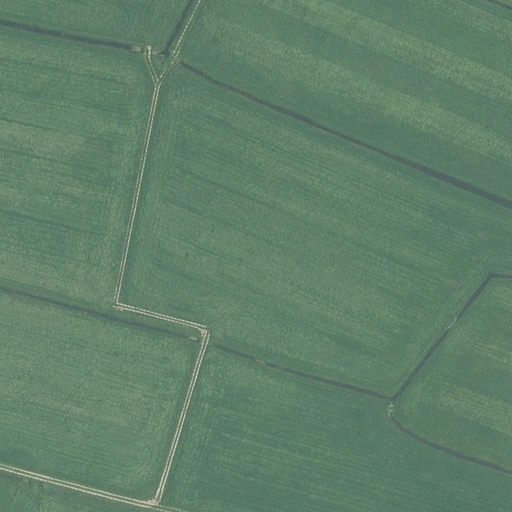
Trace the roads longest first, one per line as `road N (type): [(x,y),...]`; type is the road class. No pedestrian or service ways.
road 1 (track): [(157,84),(114,305),(206,335),(153,505)]
road 2 (track): [(153,505),(0,466)]
